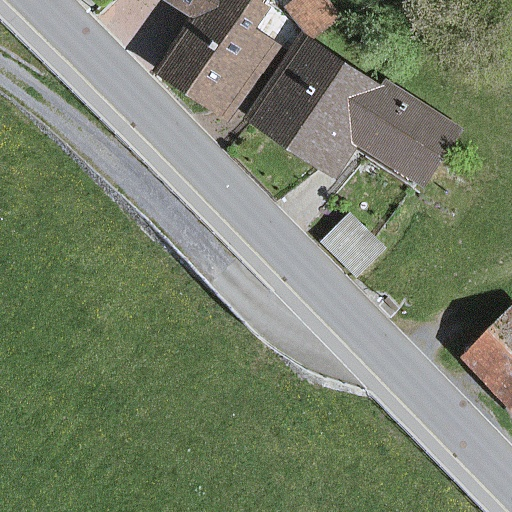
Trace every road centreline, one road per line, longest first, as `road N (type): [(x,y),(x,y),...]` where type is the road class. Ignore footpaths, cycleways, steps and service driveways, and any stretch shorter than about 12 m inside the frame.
road 1 (residential): [(511,486),(36,0)]
road 2 (track): [(0,69),(285,326),(318,325),(346,310)]
